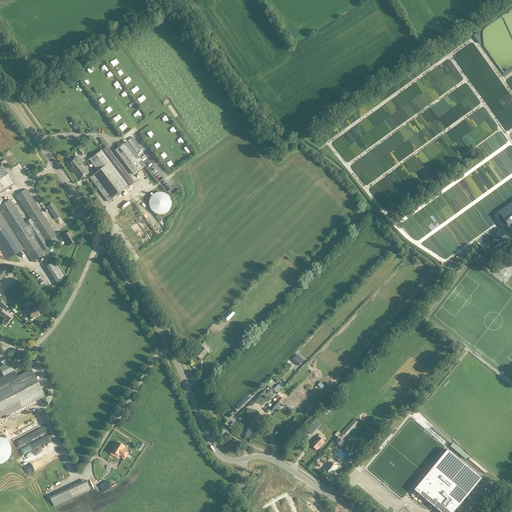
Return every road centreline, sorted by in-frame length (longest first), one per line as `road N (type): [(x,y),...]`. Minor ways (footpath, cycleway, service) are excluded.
road 1 (tertiary): [(245,458),(228,460),(214,449),(163,337),(0,92)]
road 2 (track): [(169,349),(155,358),(85,471),(75,474),(41,411),(50,390),(33,347)]
road 3 (track): [(266,108),(114,213),(113,233),(103,242)]
road 4 (track): [(178,0),(21,100)]
